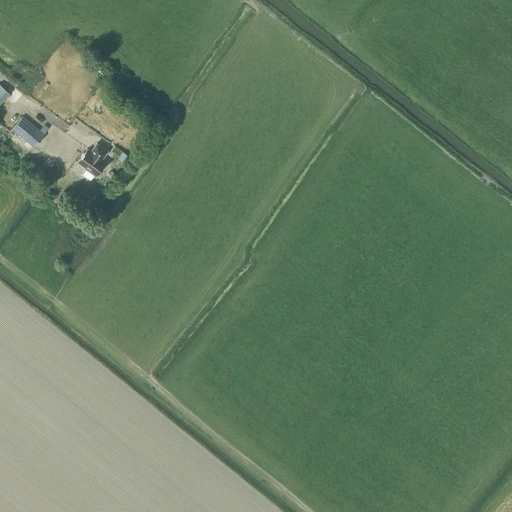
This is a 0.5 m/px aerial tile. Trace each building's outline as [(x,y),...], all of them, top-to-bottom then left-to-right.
[(0,103),(10,93),(0,84),(0,103)] [(22,116),(12,129),(34,147),(44,134),(22,116)] [(78,162),(74,167),(82,173),(91,179),(95,173),(96,174),(105,161),(102,159),(108,151),(97,143),(91,151),(87,149),(85,152),(83,152),(80,156),(81,158),(78,162)] [(123,151),(118,158),(126,164),(130,157),(123,151)] [(110,171),(106,176),(113,180),(116,175),(110,171)]
